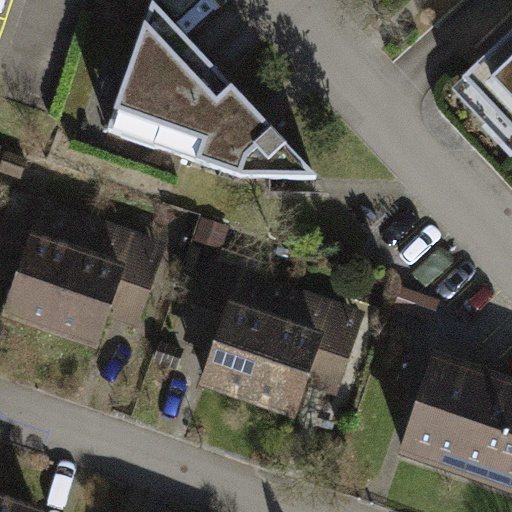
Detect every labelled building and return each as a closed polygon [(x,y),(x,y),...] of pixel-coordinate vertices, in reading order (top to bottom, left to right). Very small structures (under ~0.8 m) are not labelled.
[(315,178),(153,8),(111,134),(235,179),(315,178)] [(511,38),(465,83),(511,132),(511,38)] [(42,328),(78,338),(107,237),(34,217),(18,273),(54,284),(42,328)] [(130,303),(164,313),(180,258),(107,237),(78,338),(117,349),(130,303)] [(218,385),(255,395),(284,294),(211,274),(195,330),(231,341),(218,385)] [(307,360),(341,369),(356,315),(284,294),(255,395),(294,406),(307,360)] [(401,458),(487,486),(511,407),(511,382),(434,358),(401,458)] [(511,407),(487,486),(511,494),(511,407)] [(0,511),(29,511),(0,502),(0,511)]
